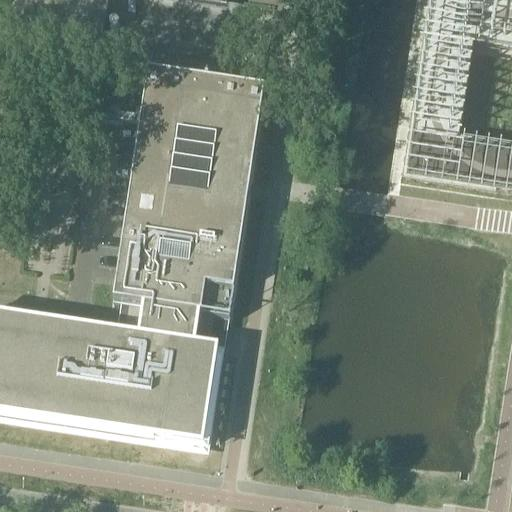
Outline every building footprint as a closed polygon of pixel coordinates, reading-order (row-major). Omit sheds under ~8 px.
[(27,0),(24,22),(103,34),(107,0),(134,0),(144,1),(157,3),(173,5),(191,8),(222,12),(227,13),(229,0),(228,0),(27,0)] [(511,0),(429,0),(402,180),(511,197),(511,0)] [(75,67),(63,65),(59,86),(71,88),(75,67)] [(111,76),(87,72),(84,93),(107,97),(111,76)] [(0,422),(204,454),(218,357),(212,356),(212,353),(216,324),(230,327),(250,195),(252,186),(257,152),(258,143),(265,96),(148,79),(146,94),(143,116),(140,131),(116,289),(113,309),(127,311),(123,338),(123,340),(45,329),(0,321),(0,422)] [(90,115),(81,114),(80,114),(79,124),(89,125),(90,115)] [(87,130),(55,125),(51,149),(83,154),(87,130)]
